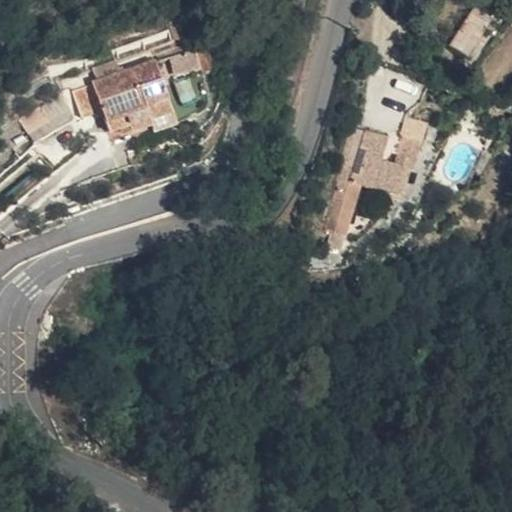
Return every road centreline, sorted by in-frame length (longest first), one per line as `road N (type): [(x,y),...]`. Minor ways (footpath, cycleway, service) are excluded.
road 1 (tertiary): [(338,0),(301,151),(275,200),(251,219),(80,253),(30,285),(17,306)]
road 2 (unclassified): [(252,0),(239,138),(212,179),(0,263)]
road 3 (tertiary): [(17,306),(12,387),(20,417),(45,448),(156,511)]
